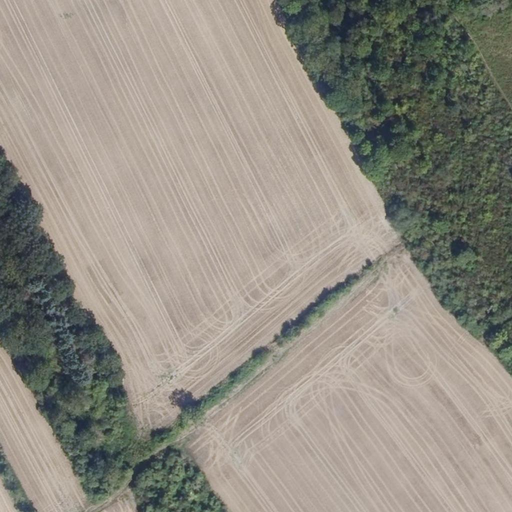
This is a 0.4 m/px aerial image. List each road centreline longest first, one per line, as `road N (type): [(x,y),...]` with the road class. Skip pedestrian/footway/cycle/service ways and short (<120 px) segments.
road 1 (track): [(410,234),(82,511)]
road 2 (track): [(511,315),(480,333),(410,234),(285,0)]
